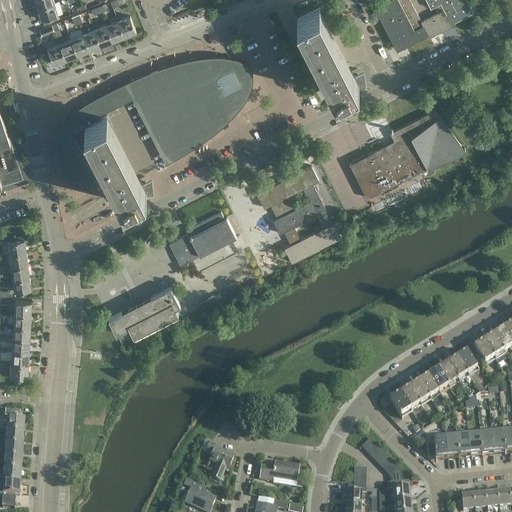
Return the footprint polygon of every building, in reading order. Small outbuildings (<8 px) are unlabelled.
[(400,3),(398,0),(382,0),(375,4),(397,48),(427,33),(423,25),(414,30),(412,25),(410,21),(407,16),(405,12),(402,7),(400,3)] [(450,21),(451,21),(470,11),(464,0),(426,0),(431,7),(440,2),(446,13),(450,21)] [(54,20),(53,16),(58,14),(54,2),(38,7),(42,19),(43,24),(54,20)] [(405,12),(414,7),(411,2),(402,7),(405,12)] [(354,76),(350,68),(319,7),(297,18),(336,95),(357,84),(358,87),(364,86),(357,74),(354,76)] [(407,16),(416,12),(414,7),(405,12),(407,16)] [(439,11),(421,21),(412,25),(414,30),(423,25),(427,33),(428,35),(452,23),(451,21),(450,21),(446,13),(442,16),(439,11)] [(410,21),(419,16),(416,12),(407,16),(410,21)] [(118,20),(124,36),(136,31),(129,15),(118,20)] [(419,16),(410,21),(412,25),(421,21),(419,16)] [(112,40),(124,36),(118,20),(106,25),(112,40)] [(42,35),(54,30),(51,24),(39,29),(42,35)] [(100,45),(112,40),(106,25),(94,29),(100,45)] [(81,29),(69,34),(71,39),(77,54),(89,50),(82,34),(81,29)] [(89,50),(100,45),(94,29),(82,34),(89,50)] [(65,59),(77,54),(71,39),(59,43),(65,59)] [(53,64),(65,59),(59,43),(47,48),(53,64)] [(245,98),(249,92),(251,85),(253,78),(252,73),(251,68),(248,64),(244,61),(237,58),(229,56),(221,55),(213,55),(200,56),(189,58),(188,58),(187,59),(176,62),(156,68),(137,76),(119,85),(101,94),(89,101),(85,103),(81,105),(66,119),(62,124),(58,131),(55,137),(53,144),(52,150),(52,157),(54,163),(57,170),(61,176),(67,180),(73,184),(80,187),(87,188),(94,189),(102,189),(102,188),(101,188),(75,138),(81,123),(132,97),(165,162),(164,163),(172,159),(189,149),(205,138),(220,126),(234,113),(238,109),(241,104),(245,98)] [(313,93),(308,95),(313,105),(318,103),(313,93)] [(462,148),(433,109),(390,131),(397,144),(410,169),(415,166),(417,171),(462,148)] [(0,110),(0,184),(13,180),(13,182),(23,179),(0,110)] [(142,183),(139,177),(106,115),(84,126),(123,202),(144,192),(146,194),(151,193),(145,181),(142,183)] [(410,169),(397,144),(384,150),(382,145),(349,162),(366,197),(395,183),(392,178),(410,169)] [(332,223),(312,183),(318,179),(310,165),(256,193),(264,207),(270,204),(276,217),(273,219),(280,233),(284,231),(290,244),(284,247),(291,262),(345,234),(338,220),(332,223)] [(224,218),(220,211),(186,228),(188,233),(168,243),(179,264),(215,246),(235,236),(226,217),(224,218)] [(9,253),(26,250),(24,238),(23,235),(14,236),(14,239),(7,240),(9,253)] [(11,265),(28,263),(26,250),(9,253),(11,265)] [(12,278),(29,275),(28,263),(11,265),(12,278)] [(29,275),(12,278),(14,291),(31,288),(29,275)] [(180,305),(171,286),(142,301),(140,298),(136,300),(138,303),(108,318),(116,333),(129,327),(134,336),(178,313),(175,307),(180,305)] [(209,304),(217,300),(213,294),(206,298),(209,304)] [(13,312),(30,313),(31,300),(14,299),(13,312)] [(30,326),(30,313),(13,312),(13,325),(30,326)] [(29,338),(30,326),(13,325),(12,338),(29,338)] [(511,345),(511,325),(503,331),(511,345)] [(504,353),(511,348),(511,345),(503,331),(493,337),(504,353)] [(494,359),(504,353),(493,337),(484,343),(494,359)] [(28,351),(29,338),(12,338),(11,350),(28,351)] [(485,365),(494,359),(484,343),(474,349),(485,365)] [(28,363),(28,351),(11,350),(11,363),(28,363)] [(467,376),(477,370),(466,354),(457,360),(467,376)] [(458,382),(467,376),(457,360),(447,365),(458,382)] [(27,377),(28,363),(11,363),(10,376),(27,377)] [(448,388),(458,382),(447,365),(438,371),(448,388)] [(448,388),(438,371),(434,374),(433,372),(427,375),(428,377),(439,394),(448,388)] [(429,400),(439,394),(428,377),(419,383),(429,400)] [(420,406),(429,400),(419,383),(409,389),(420,406)] [(420,406),(409,389),(406,391),(403,390),(399,393),(400,395),(410,411),(420,406)] [(401,417),(410,411),(400,395),(390,401),(401,417)] [(6,432),(23,433),(24,420),(19,420),(19,412),(5,412),(4,419),(7,419),(6,432)] [(504,455),(511,454),(511,430),(502,432),(504,455)] [(22,446),(23,433),(6,432),(6,444),(22,446)] [(502,432),(491,433),(493,457),(504,455),(502,432)] [(481,458),(493,457),(491,433),(479,434),(481,458)] [(479,434),(467,435),(470,459),(481,458),(479,434)] [(458,460),(470,459),(467,435),(456,436),(458,460)] [(456,436),(444,438),(447,461),(458,460),(456,436)] [(444,438),(433,439),(435,463),(447,461),(444,438)] [(370,440),(361,448),(365,453),(374,444),(370,440)] [(22,458),(22,446),(6,444),(5,457),(22,458)] [(228,470),(234,458),(215,449),(216,446),(210,444),(205,454),(211,457),(209,461),(215,463),(217,464),(215,468),(210,478),(219,482),(225,469),(228,470)] [(374,444),(365,453),(369,457),(378,449),(374,444)] [(378,449),(369,457),(373,461),(382,453),(378,449)] [(382,453),(373,461),(377,465),(386,457),(382,453)] [(21,471),(22,458),(5,457),(4,469),(21,471)] [(386,457),(377,465),(381,469),(390,461),(386,457)] [(390,461),(381,469),(385,474),(394,465),(390,461)] [(275,464),(274,469),(262,467),(260,480),(272,482),(273,477),(290,480),(290,481),(297,482),(299,467),(275,464)] [(394,465),(385,474),(389,478),(398,469),(394,465)] [(20,483),(21,471),(4,469),(3,482),(20,483)] [(398,469),(389,478),(390,484),(402,483),(401,472),(398,469)] [(0,481),(0,494),(2,495),(19,496),(20,483),(3,482),(0,481)] [(186,481),(183,488),(190,491),(184,503),(204,511),(209,511),(215,500),(203,495),(206,489),(195,485),(186,481)] [(390,484),(387,484),(387,490),(393,490),(394,502),(411,501),(409,488),(407,488),(407,482),(402,483),(390,484)] [(346,492),(346,505),(361,506),(362,493),(365,493),(365,487),(353,487),(348,486),(348,492),(346,492)] [(511,507),(510,500),(509,492),(497,493),(498,509),(511,507)] [(487,510),(498,509),(497,493),(485,494),(487,510)] [(475,511),(487,510),(485,494),(473,496),(475,511)] [(462,511),(465,511),(475,511),(473,496),(461,497),(462,511)] [(285,511),(287,504),(273,501),(272,507),(257,504),(255,511),(275,511),(276,509),(283,510),(282,511),(285,511)] [(411,511),(411,501),(394,502),(394,511),(411,511)]
